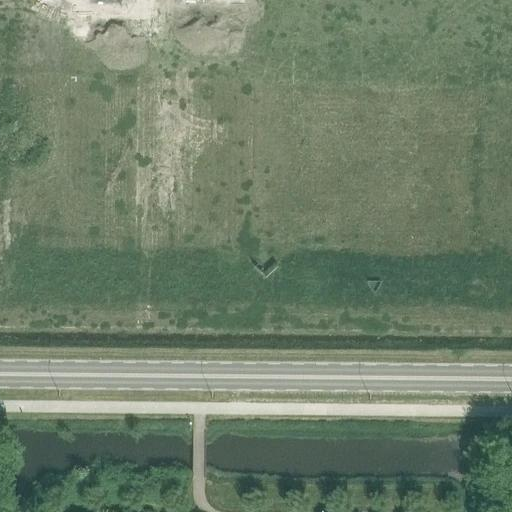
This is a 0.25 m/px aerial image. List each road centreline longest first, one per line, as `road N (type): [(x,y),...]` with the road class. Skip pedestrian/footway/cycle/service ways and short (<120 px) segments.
road 1 (primary): [(0,382),(511,387)]
road 2 (primary): [(511,373),(0,368)]
